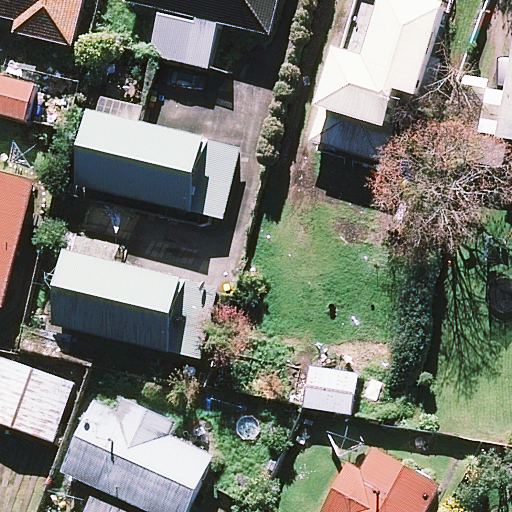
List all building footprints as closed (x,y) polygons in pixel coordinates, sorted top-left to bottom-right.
[(93,0),(0,0),(0,18),(23,24),(20,36),(82,51),(93,0)] [(134,0),(133,7),(168,14),(159,61),(214,72),(223,28),(278,39),(285,0),(134,0)] [(388,0),(387,6),(367,1),(353,56),(343,54),(320,148),(388,165),(406,95),(427,101),(451,3),(437,0),(388,0)] [(39,89),(0,79),(0,115),(31,123),(39,89)] [(511,98),(460,90),(453,135),(511,144),(511,98)] [(80,188),(90,190),(87,204),(202,231),(205,217),(228,223),(245,151),(97,117),(80,188)] [(44,186),(0,175),(0,308),(14,311),(44,186)] [(222,290),(73,257),(57,328),(206,362),(222,290)] [(81,384),(0,361),(0,424),(64,442),(81,384)] [(363,376),(314,372),(311,413),(359,417),(363,376)] [(180,426),(127,402),(121,417),(99,407),(68,474),(153,511),(197,511),(220,461),(174,440),(180,426)] [(329,511),(432,511),(445,488),(373,453),(363,472),(352,467),(329,511)] [(122,511),(96,501),(91,511),(122,511)]
